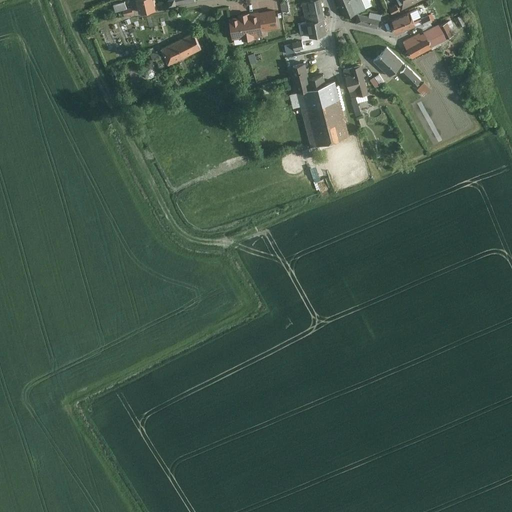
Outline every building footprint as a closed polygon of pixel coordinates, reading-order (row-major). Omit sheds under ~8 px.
[(125,0),(123,0),(111,4),(114,13),(128,8),(125,0)] [(137,0),(140,11),(156,8),(153,0),(137,0)] [(283,11),(292,9),(291,0),(282,2),(283,11)] [(321,0),(310,0),(302,2),(307,22),(324,19),(325,18),(321,0)] [(338,0),(345,16),(366,8),(365,7),(371,5),(368,0),(338,0)] [(415,0),(397,0),(402,8),(416,1),(415,0)] [(92,9),(84,11),(86,19),(94,17),(92,9)] [(274,10),(259,12),(261,25),(266,24),(267,28),(277,26),(274,10)] [(240,17),(230,18),(233,37),(243,35),(243,38),(253,37),(253,36),(262,34),(261,29),(261,25),(259,12),(259,11),(248,13),(248,12),(239,14),(240,17)] [(356,13),(354,22),(377,28),(378,20),(379,15),(380,14),(370,12),(369,16),(356,13)] [(410,12),(390,19),(394,33),(415,26),(410,12)] [(462,15),(454,18),(458,28),(466,25),(462,15)] [(446,16),(403,41),(413,58),(456,33),(446,16)] [(307,22),(299,24),(302,39),(310,37),(327,34),(324,19),(307,22)] [(204,48),(195,31),(161,49),(169,66),(204,48)] [(301,41),(291,42),(293,50),(303,49),(301,41)] [(384,48),(374,59),(390,75),(403,61),(388,47),(387,46),(384,48)] [(295,75),(292,76),(296,92),(297,92),(301,106),(311,147),(318,145),(349,137),(335,83),(326,85),(323,75),(309,79),(305,63),(293,66),(295,75)] [(360,65),(344,69),(346,76),(346,77),(348,83),(364,79),(360,65)] [(407,65),(399,73),(425,97),(432,89),(407,65)] [(364,79),(348,83),(350,90),(352,96),(358,94),(358,95),(367,93),(368,92),(364,79)] [(322,190),(329,187),(325,178),(318,181),(322,190)]
